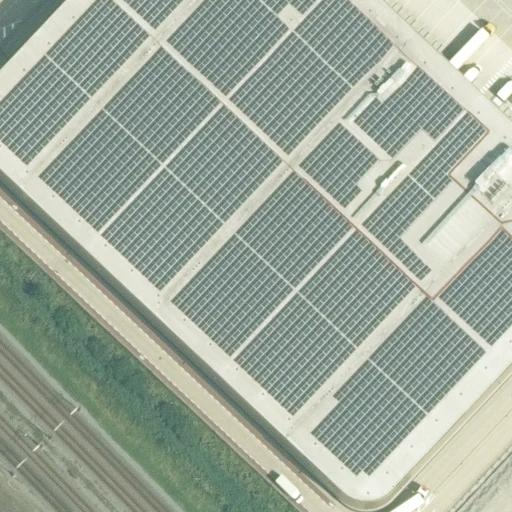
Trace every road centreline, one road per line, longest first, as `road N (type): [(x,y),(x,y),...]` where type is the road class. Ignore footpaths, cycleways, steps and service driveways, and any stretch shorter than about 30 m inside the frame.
road 1 (unclassified): [(320,511),(0,211)]
road 2 (unknown): [(347,0),(479,144),(480,155)]
